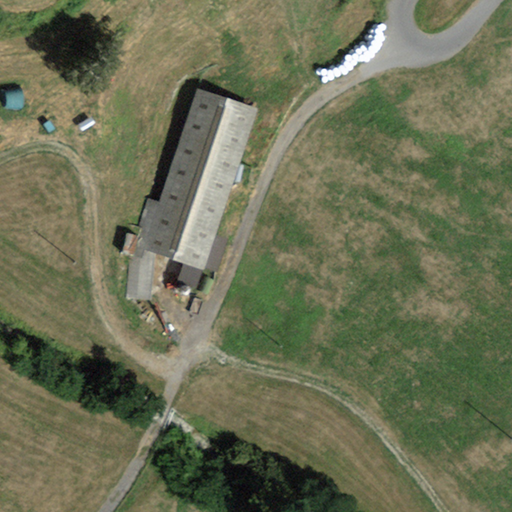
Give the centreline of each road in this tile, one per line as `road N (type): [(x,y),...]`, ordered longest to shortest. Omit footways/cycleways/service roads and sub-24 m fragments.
road 1 (track): [(433,511),(358,419),(325,395),(157,348),(121,327),(102,299),(90,181),(78,156),(44,136),(0,151)]
road 2 (track): [(406,43),(326,94),(287,137),(130,480),(107,511)]
road 3 (unclassified): [(405,0),(400,31),(406,43),(429,50),(462,34),(490,0)]
